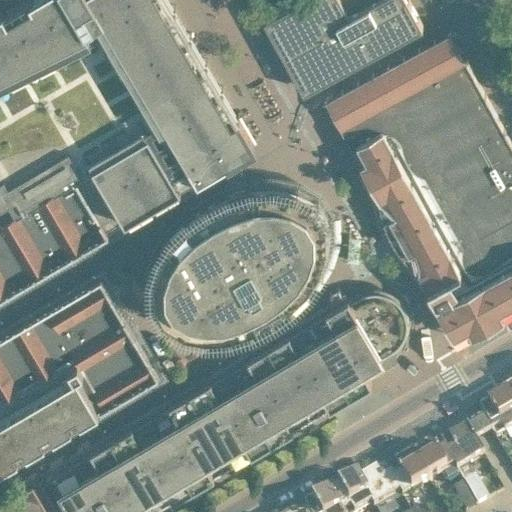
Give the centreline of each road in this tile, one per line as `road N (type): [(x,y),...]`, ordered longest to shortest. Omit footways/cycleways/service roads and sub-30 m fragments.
road 1 (tertiary): [(231,511),(511,345)]
road 2 (unknown): [(0,161),(148,67),(153,41),(128,0)]
